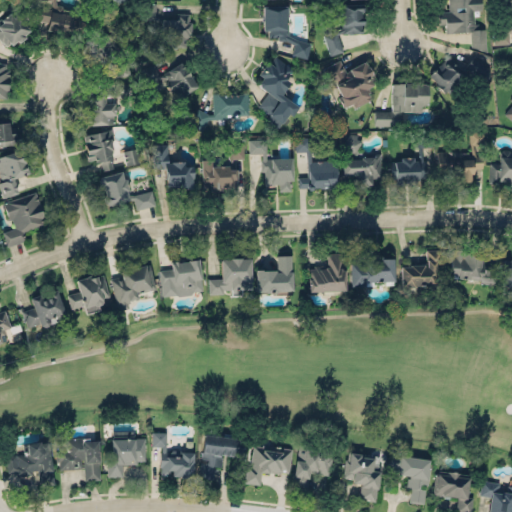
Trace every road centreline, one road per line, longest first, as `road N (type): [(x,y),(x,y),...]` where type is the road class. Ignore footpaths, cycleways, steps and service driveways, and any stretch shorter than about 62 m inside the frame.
road 1 (residential): [(0,272),(90,239),(159,225),(511,216)]
road 2 (residential): [(90,239),(56,140),(55,76)]
road 3 (tertiary): [(77,511),(223,511)]
